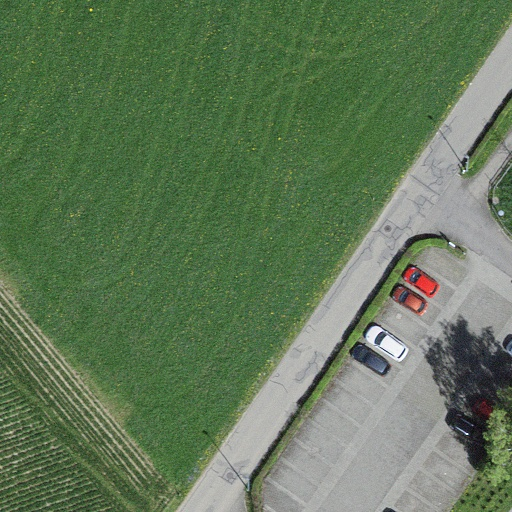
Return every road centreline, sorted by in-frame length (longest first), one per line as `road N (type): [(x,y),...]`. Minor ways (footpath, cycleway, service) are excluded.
road 1 (residential): [(414,194),(209,501)]
road 2 (residential): [(511,61),(414,194)]
